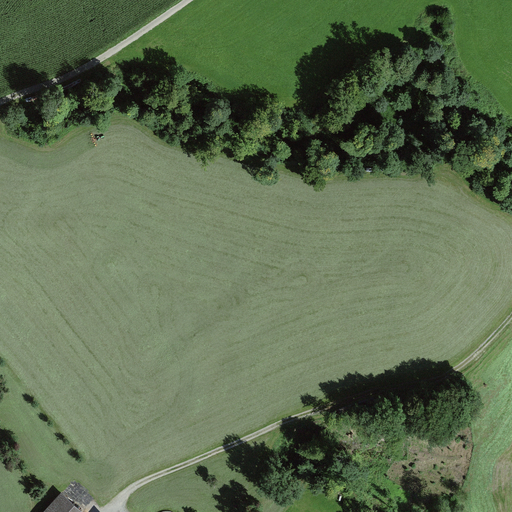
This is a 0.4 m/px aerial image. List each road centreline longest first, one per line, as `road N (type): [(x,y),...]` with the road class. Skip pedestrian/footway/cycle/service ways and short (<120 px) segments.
road 1 (track): [(102,511),(183,461),(442,372),(511,323)]
road 2 (track): [(196,0),(0,109)]
